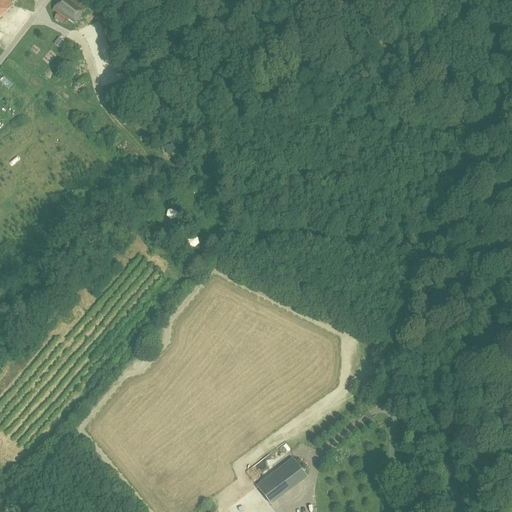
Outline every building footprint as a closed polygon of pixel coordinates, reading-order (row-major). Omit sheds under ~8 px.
[(0,0),(0,18),(14,6),(8,0),(0,0)] [(66,20),(73,26),(86,8),(74,0),(59,0),(53,10),(58,14),(54,19),(63,25),(66,20)] [(54,45),(59,49),(65,42),(59,37),(54,45)] [(87,84),(77,78),(72,86),(81,92),(87,84)] [(110,100),(121,104),(126,89),(116,85),(110,100)] [(120,149),(128,153),(130,149),(122,144),(120,149)] [(256,486),(271,506),(308,478),(306,475),(292,458),(256,486)] [(258,484),(263,479),(258,474),(253,478),(258,484)]
